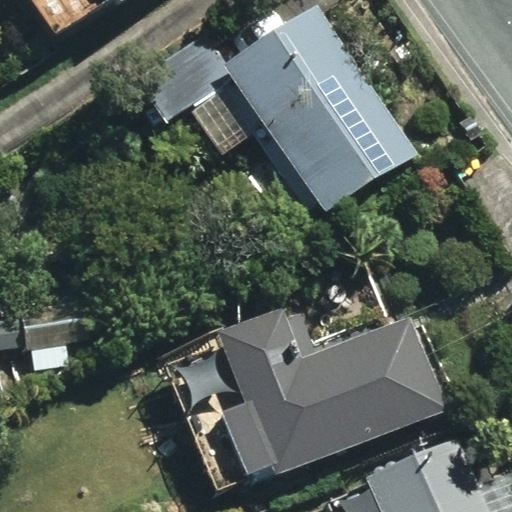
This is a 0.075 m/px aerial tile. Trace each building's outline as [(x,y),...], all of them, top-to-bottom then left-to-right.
[(121,0),(130,12),(148,0),(121,0)] [(231,74),(334,224),(422,162),(316,14),(231,74)] [(175,128),(237,83),(205,41),(145,86),(175,128)] [(511,263),(511,186),(497,154),(450,177),(495,271),(511,263)] [(0,333),(0,363),(51,349),(49,342),(71,335),(65,316),(0,333)] [(232,425),(258,489),(282,479),(285,487),(452,417),(413,324),(309,369),(288,318),(226,345),(256,415),(232,425)] [(372,487),(383,511),(491,511),(461,445),(372,487)]
